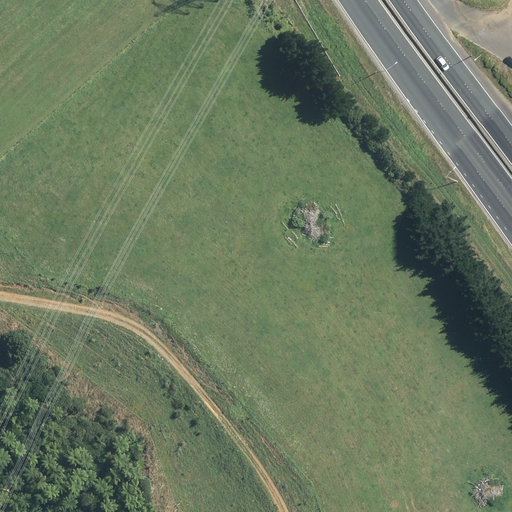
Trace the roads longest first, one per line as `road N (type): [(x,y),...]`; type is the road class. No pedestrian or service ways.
road 1 (motorway): [(511,200),(370,0)]
road 2 (motorway): [(406,0),(511,143)]
